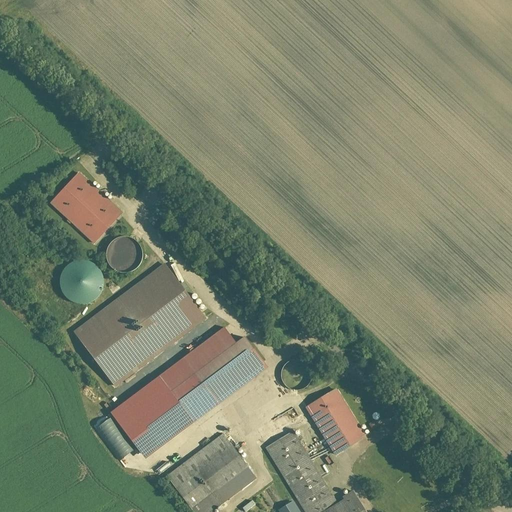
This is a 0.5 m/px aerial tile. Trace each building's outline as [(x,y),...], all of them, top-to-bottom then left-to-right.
[(123,214),(81,175),(53,205),(96,244),(123,214)] [(119,274),(144,264),(133,237),(108,246),(119,274)] [(61,283),(62,290),(66,297),(72,302),(79,304),(86,304),(93,302),(99,298),(103,292),(105,285),(105,278),(102,271),(98,266),(92,262),(85,261),(78,261),(71,264),(66,269),(62,276),(61,283)] [(166,265),(74,335),(116,389),(207,320),(166,265)] [(226,327),(112,414),(148,461),(271,367),(247,337),(238,344),(226,327)] [(289,363),(285,383),(306,387),(310,367),(289,363)] [(338,390),(309,407),(338,456),(367,439),(338,390)] [(294,433),(267,450),(305,511),(352,511),(345,500),(338,504),(294,433)] [(224,436),(168,478),(193,511),(218,511),(258,482),(224,436)] [(367,511),(355,491),(344,498),(345,500),(352,511),(367,511)] [(255,501),(244,508),(246,511),(248,511),(258,505),(255,501)] [(300,511),(294,502),(279,511),(300,511)]
